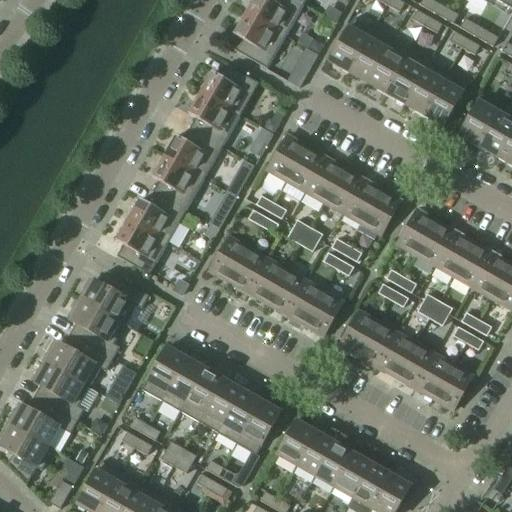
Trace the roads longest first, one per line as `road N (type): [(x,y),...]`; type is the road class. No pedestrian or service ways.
road 1 (residential): [(0,360),(204,0)]
road 2 (residential): [(465,474),(178,310)]
road 3 (residential): [(511,212),(301,93)]
